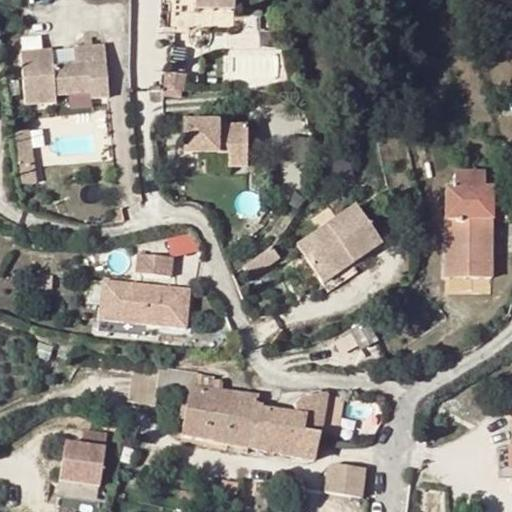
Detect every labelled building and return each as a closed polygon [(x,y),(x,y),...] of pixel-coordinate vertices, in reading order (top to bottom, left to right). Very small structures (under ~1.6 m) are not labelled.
[(19,97),(50,94),(50,88),(85,87),(85,93),(106,90),(104,72),(97,73),(97,63),(104,63),(102,41),(71,42),(72,58),(48,58),(47,44),(16,47),(19,97)] [(175,72),(158,71),(157,88),(175,88),(175,72)] [(85,99),(85,93),(85,87),(50,88),(50,94),(51,102),(85,99)] [(217,118),(185,117),(184,149),(230,150),(230,163),(248,164),(248,123),(217,122),(217,118)] [(14,134),(24,185),(40,182),(30,131),(14,134)] [(303,162),(305,140),(290,139),(288,161),(303,162)] [(446,190),(445,271),(471,271),(471,278),(490,278),(492,189),(483,189),(483,174),(453,174),(453,190),(446,190)] [(357,206),(355,207),(295,243),(319,281),(381,244),(357,206)] [(269,241),(240,266),(249,276),(278,254),(269,241)] [(175,257),(140,253),(138,273),(173,277),(175,257)] [(118,281),(106,279),(101,318),(114,320),(118,281)] [(192,289),(118,281),(114,320),(188,328),(192,289)] [(368,324),(353,332),(362,349),(378,341),(368,324)] [(148,372),(149,375),(128,371),(124,406),(151,409),(155,390),(158,391),(159,373),(148,372)] [(196,387),(198,374),(159,373),(158,391),(191,392),(192,387),(196,387)] [(204,441),(215,382),(213,382),(213,377),(198,374),(196,387),(192,387),(191,392),(183,437),(204,441)] [(225,445),(234,395),(221,392),(221,384),(215,382),(204,441),(225,445)] [(295,403),(293,414),(300,415),(293,457),(314,461),(320,433),(327,397),(326,393),(303,398),(295,403)] [(225,445),(249,449),(256,407),(258,398),(234,395),(225,445)] [(327,397),(320,433),(339,434),(345,400),(327,397)] [(300,415),(293,414),(256,407),(249,449),(293,457),(300,415)] [(82,425),(78,439),(102,446),(107,432),(82,425)] [(63,434),(52,471),(90,483),(102,446),(78,439),(63,434)] [(325,491),(363,496),(365,496),(368,472),(332,466),(327,471),(325,491)] [(231,511),(237,485),(223,482),(217,509),(228,511),(231,511)] [(211,497),(194,495),(185,493),(182,511),(191,511),(193,506),(209,510),(211,497)]
